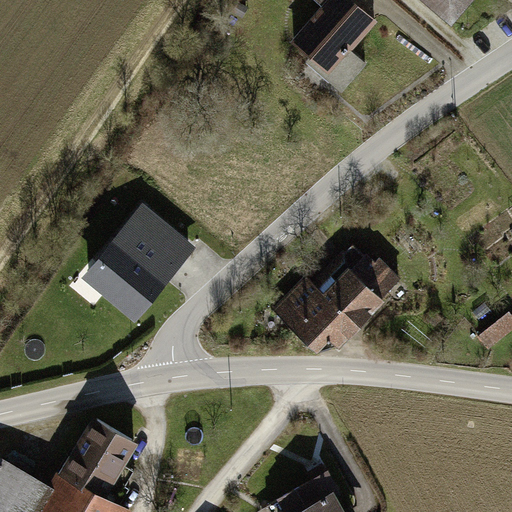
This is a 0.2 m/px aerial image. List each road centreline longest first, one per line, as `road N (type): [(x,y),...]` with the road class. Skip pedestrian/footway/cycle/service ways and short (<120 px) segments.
road 1 (residential): [(176,377),(174,341),(185,321),(337,177),(511,54)]
road 2 (tertiary): [(176,377),(328,369),(511,388)]
road 3 (track): [(0,269),(190,0)]
road 4 (tertiary): [(0,416),(176,377)]
